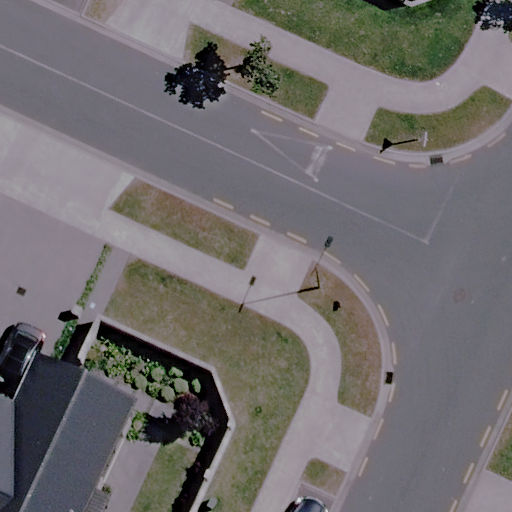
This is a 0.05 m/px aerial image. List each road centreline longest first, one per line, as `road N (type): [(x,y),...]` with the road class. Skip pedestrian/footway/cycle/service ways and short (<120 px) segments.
road 1 (residential): [(502,280),(0,40)]
road 2 (residential): [(395,511),(502,280)]
